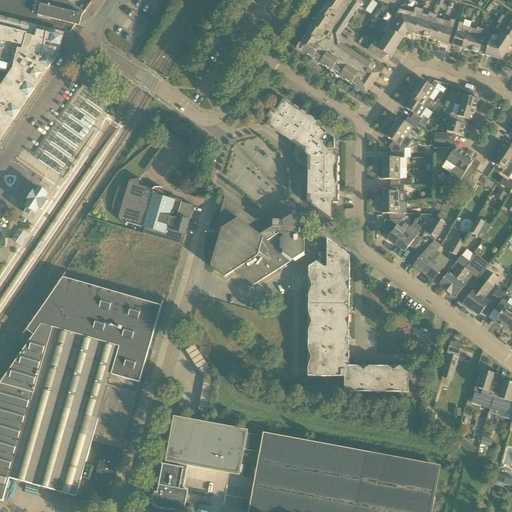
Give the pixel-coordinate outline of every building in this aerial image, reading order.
[(0,0),(0,17),(56,31),(69,34),(84,12),(66,0),(0,0)] [(335,38),(350,15),(359,0),(329,0),(299,45),(296,49),(301,52),(364,94),(367,94),(379,74),(336,45),(337,43),(336,39),(335,38)] [(413,14),(400,10),(406,29),(412,31),(411,33),(415,35),(422,14),(423,10),(416,7),(414,12),(413,14)] [(466,8),(464,16),(470,18),(473,10),(466,8)] [(406,29),(400,10),(391,22),(390,21),(385,27),(403,39),(406,35),(403,34),(406,29)] [(511,13),(509,11),(504,17),(502,16),(500,19),(511,27),(511,13)] [(426,38),(433,15),(429,14),(428,16),(422,14),(415,35),(423,37),(426,38)] [(443,21),(437,19),(438,16),(433,15),(426,38),(429,39),(437,41),(443,21)] [(53,40),(56,31),(0,17),(0,71),(11,75),(0,90),(0,136),(55,54),(57,47),(53,40)] [(511,27),(500,19),(497,23),(499,24),(495,30),(501,34),(511,42),(511,27)] [(448,45),(455,21),(451,20),(450,23),(443,21),(437,41),(448,45)] [(455,37),(452,46),(463,49),(469,28),(471,23),(464,20),(464,24),(459,22),(455,37)] [(397,48),(403,39),(385,27),(381,33),(385,36),(383,39),(397,48)] [(474,53),(481,29),(477,28),(476,30),(469,28),(463,49),(471,52),(474,53)] [(485,56),(491,35),(485,33),(485,30),(481,29),(474,53),(477,53),(485,56)] [(511,44),(511,42),(501,34),(499,37),(501,61),(511,44)] [(501,61),(499,37),(491,35),(485,56),(501,61)] [(397,48),(383,39),(380,44),(374,40),(371,45),(384,54),(390,58),(397,48)] [(381,59),(384,54),(371,45),(367,50),(381,59)] [(429,98),(435,89),(421,80),(415,89),(429,98)] [(476,111),(479,100),(472,98),(473,93),(459,88),(457,93),(463,95),(460,106),(476,111)] [(415,89),(409,98),(411,100),(412,100),(423,107),(424,108),(426,109),(427,109),(433,101),(429,98),(415,89)] [(332,222),(332,203),(337,204),(337,157),(337,156),(334,156),(334,143),(333,140),(332,138),(321,130),(323,128),(283,101),(283,102),(277,98),(270,108),(273,110),(267,118),(270,120),(267,126),(300,148),(305,156),(301,157),(297,159),(299,161),(300,163),(302,164),(304,165),(306,165),(308,166),(307,203),(311,203),(311,206),(332,222)] [(411,101),(405,109),(410,112),(414,114),(410,119),(419,125),(424,129),(429,121),(423,117),(422,120),(420,118),(422,114),(426,109),(424,108),(423,107),(412,100),(411,100),(411,101)] [(473,122),(476,111),(460,106),(457,117),(450,115),(449,121),(450,121),(455,122),(464,125),(465,119),(473,122)] [(415,130),(419,125),(410,119),(408,118),(405,123),(399,119),(392,128),(407,138),(413,128),(415,130)] [(466,126),(464,125),(455,122),(450,121),(447,134),(435,134),(434,141),(454,141),(456,135),(463,137),(466,126)] [(412,141),(407,138),(392,128),(386,137),(393,142),(388,148),(391,150),(391,152),(405,152),(405,149),(407,148),(412,141)] [(511,143),(509,148),(502,143),(496,152),(510,162),(511,159),(511,143)] [(465,153),(456,147),(446,161),(456,167),(465,153)] [(383,158),(383,169),(400,169),(400,158),(405,158),(405,152),(391,152),(391,153),(391,158),(383,158)] [(509,178),(511,172),(511,162),(510,162),(496,152),(490,162),(504,171),(502,174),(509,178)] [(451,175),(466,185),(475,171),(470,167),(474,160),(465,153),(456,167),(451,175)] [(412,186),(413,180),(400,180),(400,169),(383,169),(383,180),(391,180),(390,187),(404,186),(412,186)] [(472,189),(476,183),(482,175),(475,171),(466,185),(472,189)] [(480,183),(493,188),(495,182),(482,177),(480,183)] [(180,245),(183,234),(185,235),(193,206),(181,203),(175,201),(175,200),(160,196),(160,188),(156,188),(155,188),(154,188),(153,189),(152,190),(140,186),(139,180),(132,181),(131,181),(130,182),(129,183),(129,184),(127,190),(129,191),(127,195),(125,195),(122,205),(124,206),(123,210),(121,210),(119,217),(119,218),(119,219),(119,220),(120,221),(125,225),(127,223),(145,228),(143,234),(180,245)] [(405,203),(405,192),(404,192),(404,186),(390,187),(390,192),(382,192),(382,203),(405,203)] [(24,213),(28,216),(32,210),(34,212),(38,207),(41,209),(40,209),(42,210),(42,209),(46,202),(47,203),(47,201),(46,201),(43,199),(47,193),(39,188),(35,193),(34,192),(28,201),(29,201),(26,206),(28,207),(24,213)] [(503,202),(507,194),(499,190),(495,198),(503,202)] [(441,204),(446,197),(440,194),(436,200),(441,204)] [(264,227),(225,198),(209,252),(214,256),(210,267),(225,278),(234,271),(253,286),(304,254),(304,221),(294,214),(283,221),(272,221),(264,227)] [(437,210),(440,206),(435,202),(432,207),(437,210)] [(406,214),(406,203),(405,203),(382,203),(382,214),(389,214),(389,221),(402,221),(403,221),(403,214),(406,214)] [(436,238),(445,223),(437,217),(427,233),(436,238)] [(477,219),(469,232),(477,236),(485,223),(477,219)] [(385,221),(384,231),(387,233),(390,235),(387,240),(394,245),(396,246),(406,233),(398,226),(402,221),(389,221),(385,221)] [(422,239),(417,236),(419,233),(410,227),(406,233),(396,246),(405,253),(409,247),(415,251),(422,239)] [(459,234),(449,252),(456,256),(464,243),(463,242),(466,238),(459,234)] [(349,305),(350,257),(339,249),(327,240),(327,258),(324,258),(309,268),(308,377),(344,377),(344,393),(408,393),(409,367),(399,367),(399,371),(387,371),(387,367),(369,367),(369,371),(357,371),(357,367),(349,367),(349,358),(343,358),(343,352),(346,352),(346,332),(349,332),(349,315),(346,315),(346,305),(349,305)] [(435,253),(440,246),(433,241),(431,244),(424,254),(423,254),(413,266),(422,273),(431,260),(430,259),(435,253)] [(448,273),(438,285),(443,289),(447,292),(469,262),(474,256),(467,250),(462,256),(461,256),(451,269),(455,272),(452,276),(448,273)] [(433,282),(448,263),(435,253),(430,259),(431,260),(422,273),(433,282)] [(485,270),(482,268),(471,260),(470,262),(447,292),(456,299),(465,286),(473,276),(478,279),(485,270)] [(491,286),(497,278),(488,271),(463,304),(479,316),(489,304),(484,300),(493,287),(491,286)] [(139,383),(161,306),(63,278),(27,331),(34,336),(0,385),(0,500),(3,502),(9,479),(76,497),(93,441),(105,445),(93,486),(90,495),(105,500),(120,449),(121,445),(123,444),(124,440),(123,438),(136,393),(108,385),(111,375),(139,383)] [(503,328),(511,315),(511,307),(507,304),(502,300),(495,310),(500,314),(494,322),(503,328)] [(511,315),(503,328),(511,333),(511,315)] [(449,355),(442,378),(443,378),(450,380),(452,381),(462,345),(452,341),(448,354),(449,355)] [(188,355),(197,349),(195,345),(185,351),(188,355)] [(200,354),(197,349),(188,355),(191,360),(200,354)] [(203,359),(200,354),(191,360),(194,365),(203,359)] [(207,364),(203,359),(194,365),(197,370),(207,364)] [(210,369),(207,364),(197,370),(200,375),(210,369)] [(213,374),(210,369),(200,375),(204,380),(213,374)] [(490,409),(496,390),(497,386),(491,384),(494,374),(481,370),(471,404),(490,409)] [(435,380),(432,391),(433,391),(438,393),(441,385),(442,382),(435,380)] [(490,409),(489,414),(507,419),(508,415),(511,403),(511,401),(511,383),(504,381),(501,391),(496,390),(490,409)] [(433,391),(429,407),(433,409),(438,393),(433,391)] [(463,409),(453,409),(454,419),(464,418),(463,409)] [(431,511),(439,469),(263,437),(176,420),(168,461),(188,464),(237,474),(242,447),(262,450),(250,511),(431,511)] [(467,452),(472,446),(466,442),(462,448),(467,452)] [(183,491),(188,464),(168,461),(168,465),(162,464),(163,465),(157,493),(155,492),(153,497),(153,500),(154,504),(156,506),(159,508),(165,509),(174,510),(190,509),(185,509),(188,492),(183,491)] [(498,475),(496,482),(502,484),(504,476),(498,475)]
